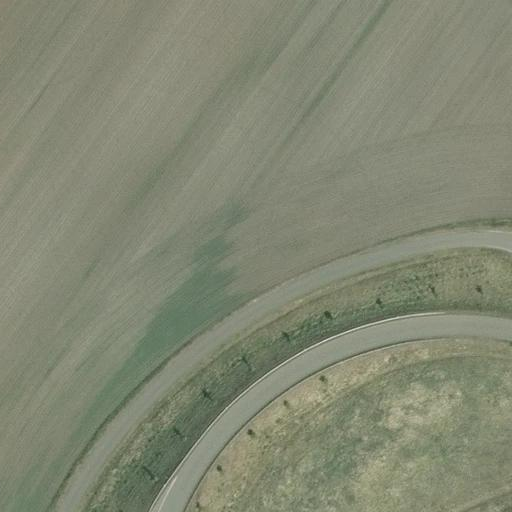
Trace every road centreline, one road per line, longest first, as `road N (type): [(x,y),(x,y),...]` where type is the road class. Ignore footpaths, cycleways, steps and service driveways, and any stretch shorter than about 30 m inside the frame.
road 1 (residential): [(69,511),(100,457),(160,388),(271,303),(418,249),(511,242)]
road 2 (unclassified): [(181,511),(238,426),(294,378),(418,331),(511,333)]
